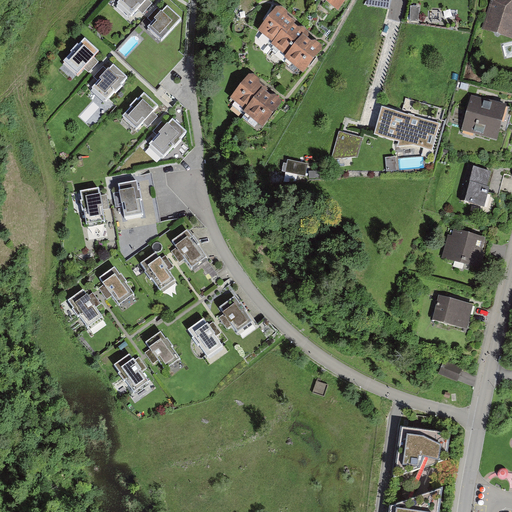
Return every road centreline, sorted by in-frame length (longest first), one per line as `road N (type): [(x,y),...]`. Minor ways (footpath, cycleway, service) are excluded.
road 1 (residential): [(190,57),(199,196),(251,292),(327,362),(371,386),(479,421)]
road 2 (residential): [(479,421),(511,286)]
